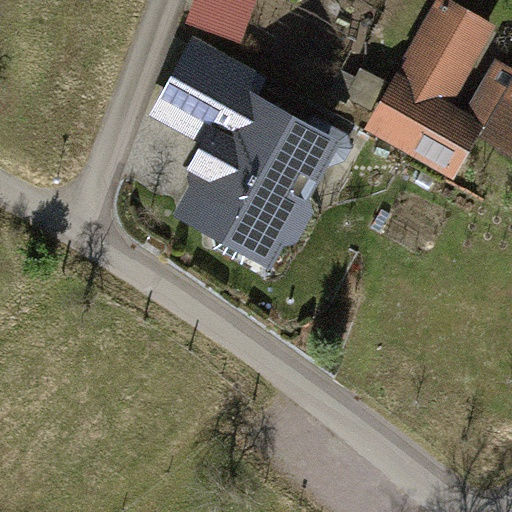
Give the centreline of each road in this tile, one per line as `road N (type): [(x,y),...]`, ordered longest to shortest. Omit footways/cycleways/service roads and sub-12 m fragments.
road 1 (residential): [(464,511),(112,233),(72,215)]
road 2 (residential): [(161,0),(72,215)]
